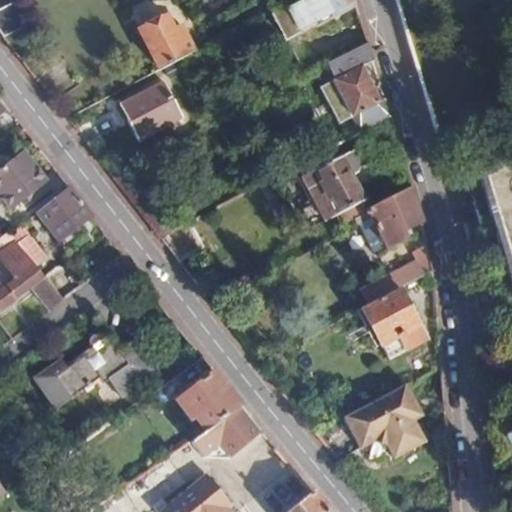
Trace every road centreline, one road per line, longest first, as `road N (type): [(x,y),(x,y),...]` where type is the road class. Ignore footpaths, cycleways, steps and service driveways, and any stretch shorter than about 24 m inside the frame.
road 1 (residential): [(468,511),(442,254),(378,0)]
road 2 (residential): [(353,511),(140,250)]
road 3 (residential): [(140,250),(0,71)]
road 4 (residential): [(0,359),(140,250)]
